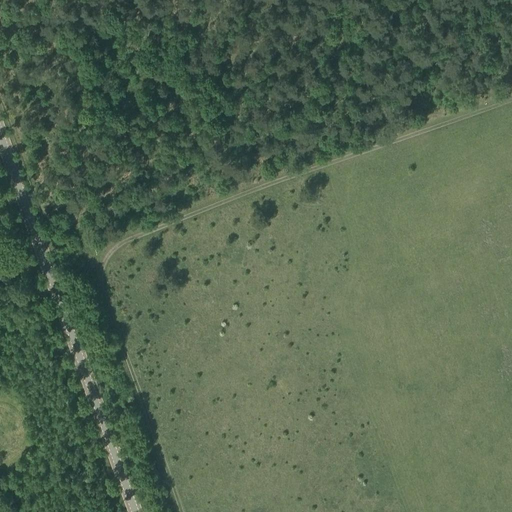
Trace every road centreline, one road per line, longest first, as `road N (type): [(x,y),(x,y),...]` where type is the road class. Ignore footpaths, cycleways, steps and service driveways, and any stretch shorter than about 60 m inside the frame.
road 1 (track): [(182,511),(104,302),(98,273),(106,248),(511,98)]
road 2 (secondary): [(134,511),(0,135)]
